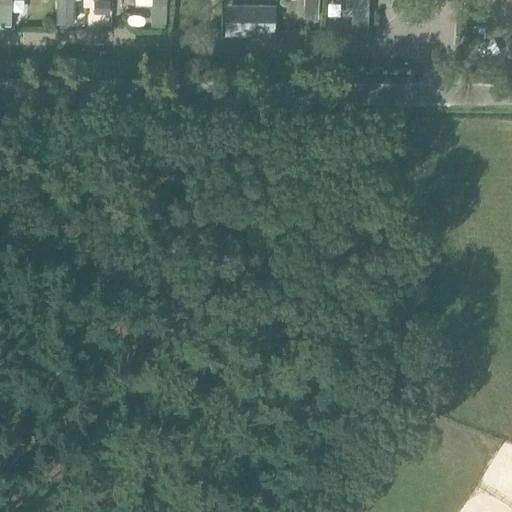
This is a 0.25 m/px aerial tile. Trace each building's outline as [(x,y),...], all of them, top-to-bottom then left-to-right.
[(0,0),(0,24),(11,25),(11,0),(0,0)] [(57,0),(58,23),(75,23),(74,0),(57,0)] [(152,0),(151,25),(165,26),(166,0),(152,0)] [(318,17),(318,0),(304,0),(304,16),(318,17)] [(353,0),(352,29),(368,30),(368,0),(353,0)] [(225,32),(263,33),(263,20),(246,20),(247,8),(225,8),(225,32)]
